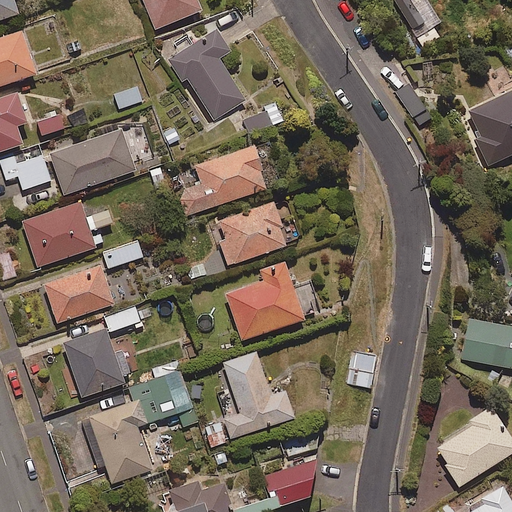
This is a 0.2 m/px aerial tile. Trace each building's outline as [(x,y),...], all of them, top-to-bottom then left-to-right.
[(0,0),(0,24),(19,19),(13,0),(0,0)] [(142,0),(156,32),(202,13),(196,0),(142,0)] [(232,56),(218,34),(171,63),(183,83),(188,80),(214,122),(246,103),(221,63),(232,56)] [(0,90),(36,79),(23,36),(0,42),(0,90)] [(511,62),(510,63),(511,67),(511,71),(489,82),(497,101),(466,115),(489,169),(511,159),(511,62)] [(425,110),(408,85),(396,94),(413,118),(425,110)] [(142,103),(137,87),(114,95),(119,111),(142,103)] [(28,129),(19,98),(0,103),(0,156),(23,149),(18,132),(28,129)] [(284,124),(279,110),(244,122),(249,136),(284,124)] [(65,132),(61,118),(38,125),(42,139),(65,132)] [(136,173),(122,133),(51,158),(65,198),(136,173)] [(268,194),(255,152),(196,170),(201,187),(178,194),(185,219),(268,194)] [(51,183),(42,157),(15,166),(24,192),(51,183)] [(86,219),(81,205),(23,225),(39,270),(96,250),(91,234),(113,227),(108,212),(86,219)] [(288,250),(274,208),(220,224),(226,242),(221,244),(228,269),(288,250)] [(143,259),(137,241),(102,253),(108,271),(143,259)] [(16,278),(10,254),(0,257),(0,270),(3,282),(16,278)] [(205,259),(187,264),(192,284),(210,279),(205,259)] [(293,287),(286,266),(257,276),(261,286),(226,298),(242,345),(323,318),(310,281),(293,287)] [(114,307),(101,268),(46,287),(59,326),(114,307)] [(511,273),(501,269),(493,288),(511,295),(511,273)] [(141,323),(135,308),(105,320),(111,335),(141,323)] [(511,322),(466,315),(459,356),(511,364),(511,322)] [(115,356),(107,333),(65,347),(82,399),(121,386),(130,375),(123,353),(115,356)] [(271,391),(255,348),(224,359),(242,409),(224,416),(230,434),(295,411),(286,386),(271,391)] [(374,354),(351,351),(347,384),(370,387),(374,354)] [(193,406),(180,366),(149,376),(162,416),(193,406)] [(147,419),(139,395),(81,415),(89,440),(97,437),(112,480),(152,466),(137,422),(147,419)] [(511,444),(511,440),(485,400),(464,414),(468,420),(432,444),(457,481),(511,444)] [(284,460),(316,451),(320,418),(282,431),(284,460)] [(226,439),(220,420),(204,425),(210,444),(226,439)] [(316,451),(284,460),(270,464),(267,507),(311,494),(316,451)] [(201,482),(198,474),(169,486),(175,501),(149,511),(238,511),(221,474),(201,482)] [(511,511),(511,505),(497,480),(465,499),(469,505),(457,511),(511,511)] [(454,511),(445,496),(419,511),(454,511)]
